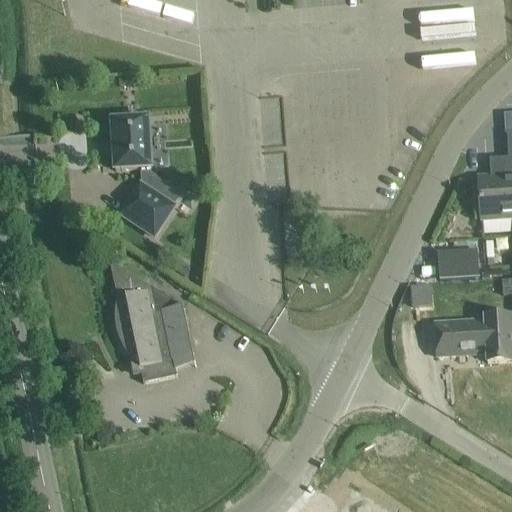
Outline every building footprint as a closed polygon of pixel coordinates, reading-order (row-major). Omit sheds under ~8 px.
[(125,0),(116,42),(190,59),(200,16),(181,12),(184,0),(125,0)] [(121,217),(155,239),(174,208),(152,193),(151,170),(152,170),(149,122),(113,124),(116,172),(141,171),(142,186),(121,217)] [(511,134),(507,135),(508,160),(490,161),(491,180),(479,181),(481,222),(511,219),(511,134)] [(265,153),(266,199),(289,198),(287,152),(265,153)] [(477,253),(439,256),(441,282),(479,279),(477,253)] [(144,385),(145,385),(177,378),(174,362),(194,358),(183,309),(157,314),(152,290),(110,266),(118,301),(116,307),(115,313),(115,319),(115,325),(116,331),(118,336),(120,342),(122,347),(125,353),(129,357),(133,375),(134,375),(133,371),(140,370),(144,385)] [(511,280),(503,281),(504,297),(511,296),(511,280)] [(413,309),(433,308),(431,287),(412,288),(413,309)] [(435,326),(437,359),(487,356),(488,365),(511,363),(511,317),(485,319),(485,323),(435,326)]
